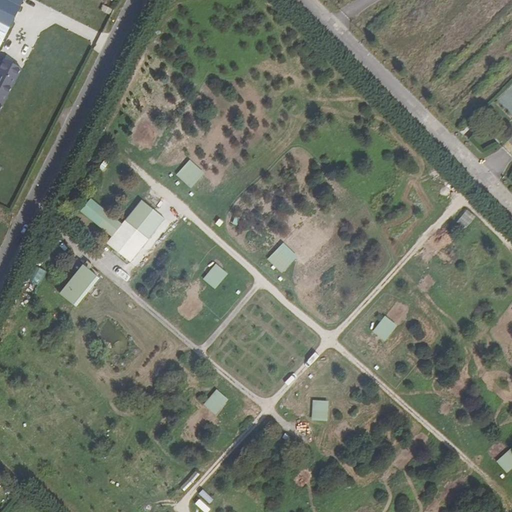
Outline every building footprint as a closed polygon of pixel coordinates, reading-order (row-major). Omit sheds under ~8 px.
[(0,0),(0,46),(21,6),(24,0),(0,0)] [(113,11),(102,6),(100,10),(111,16),(113,11)] [(0,110),(21,68),(1,59),(1,60),(0,61),(0,110)] [(511,86),(497,100),(511,116),(511,86)] [(128,135),(143,148),(156,132),(141,119),(128,135)] [(463,135),(471,126),(468,123),(459,131),(463,135)] [(165,218),(174,207),(163,198),(154,210),(165,218)] [(80,212),(112,237),(122,224),(91,199),(80,212)] [(164,219),(140,200),(122,224),(112,237),(106,244),(130,262),(164,219)] [(466,210),(456,222),(465,230),(475,217),(466,210)] [(63,245),(54,240),(43,258),(52,263),(63,245)] [(208,286),(222,272),(211,261),(197,276),(208,286)] [(33,266),(23,297),(35,300),(44,270),(33,266)] [(97,279),(81,266),(57,296),(73,308),(97,279)] [(309,300),(324,282),(309,269),(293,287),(309,300)] [(409,289),(422,299),(435,283),(422,273),(409,289)] [(459,373),(473,381),(483,364),(469,356),(459,373)] [(209,421),(223,408),(213,396),(198,410),(209,421)] [(371,425),(388,413),(379,400),(362,412),(371,425)] [(402,446),(388,461),(399,472),(414,458),(402,446)] [(445,506),(460,492),(448,480),(433,494),(445,506)] [(207,487),(201,495),(209,501),(215,493),(207,487)]
